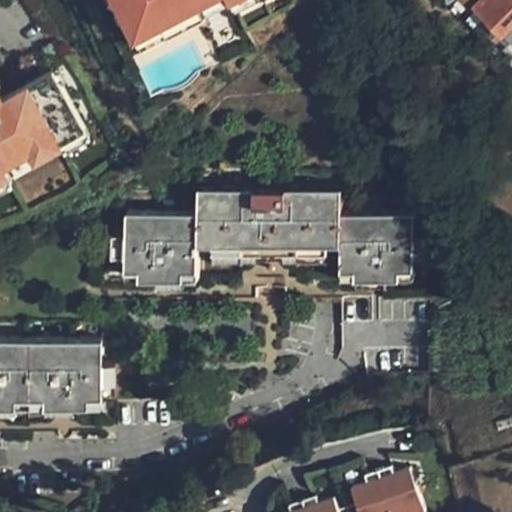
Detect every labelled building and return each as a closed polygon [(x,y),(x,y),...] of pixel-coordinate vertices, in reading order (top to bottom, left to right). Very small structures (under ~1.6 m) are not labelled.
[(128,0),(150,34),(206,0),(128,0)] [(249,0),(206,0),(150,34),(156,45),(229,0),(243,0),(245,3),(249,0)] [(511,0),(466,0),(472,6),(476,3),(503,30),(511,21),(511,0)] [(0,167),(5,165),(0,157),(0,154),(24,142),(52,127),(58,136),(82,123),(52,68),(2,95),(0,92),(0,167)] [(82,123),(58,136),(64,147),(88,133),(82,123)] [(52,127),(24,142),(29,152),(58,136),(52,127)] [(0,167),(0,181),(11,176),(5,165),(0,167)] [(202,180),(203,203),(203,236),(346,234),(346,203),(346,177),(202,180)] [(419,202),(346,203),(346,234),(347,268),(421,267),(421,247),(434,246),(434,225),(419,224),(419,202)] [(203,236),(203,203),(126,204),(127,228),(109,229),(110,251),(128,252),(128,272),(203,270),(203,236)] [(118,374),(118,352),(104,351),(104,330),(0,329),(0,397),(104,396),(104,374),(118,374)] [(398,466),(386,470),(388,477),(400,474),(398,466)] [(400,474),(388,477),(398,511),(427,511),(416,469),(400,474)] [(388,477),(386,470),(374,473),(376,480),(388,477)] [(398,511),(388,477),(376,480),(361,486),(368,511),(398,511)] [(326,489),(311,494),(314,503),(329,498),(326,489)] [(314,503),(311,494),(296,499),(299,508),(314,503)] [(329,498),(314,503),(317,511),(349,511),(344,494),(329,498)] [(317,511),(314,503),(299,508),(287,511),(317,511)]
